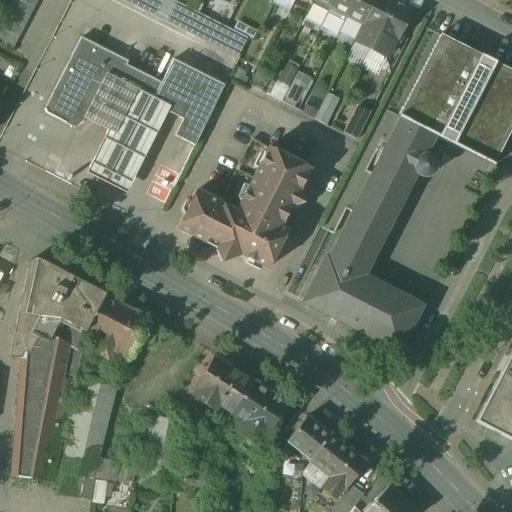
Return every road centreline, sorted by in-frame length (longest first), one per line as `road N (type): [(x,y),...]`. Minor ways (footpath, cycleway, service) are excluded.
road 1 (secondary): [(46,211),(226,308),(388,425)]
road 2 (residential): [(511,188),(388,425)]
road 3 (residential): [(0,384),(23,254),(46,211)]
road 4 (residential): [(428,461),(511,303)]
